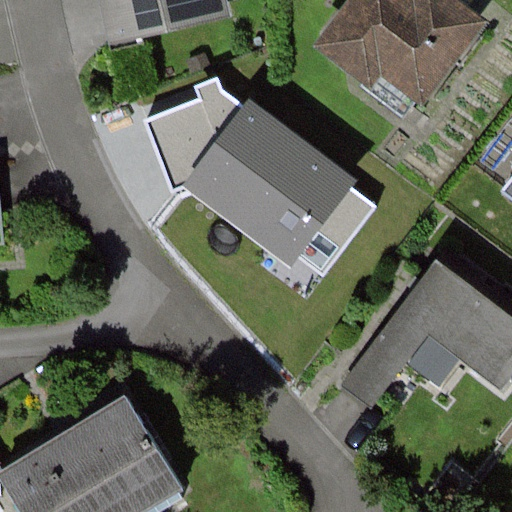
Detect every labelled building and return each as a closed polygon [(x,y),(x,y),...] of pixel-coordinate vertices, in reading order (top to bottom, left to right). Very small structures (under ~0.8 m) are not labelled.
[(215,0),(106,0),(113,39),(219,19),(215,0)] [(405,0),(362,0),(322,53),(371,90),(385,71),(423,100),(475,31),(433,0),(412,0),(410,3),(405,0)] [(346,194),(249,118),(198,183),(295,259),(346,194)] [(511,325),(422,260),(338,375),(384,408),(428,347),(492,393),(511,365),(511,325)] [(0,511),(180,511),(181,511),(126,416),(0,474),(0,511)]
